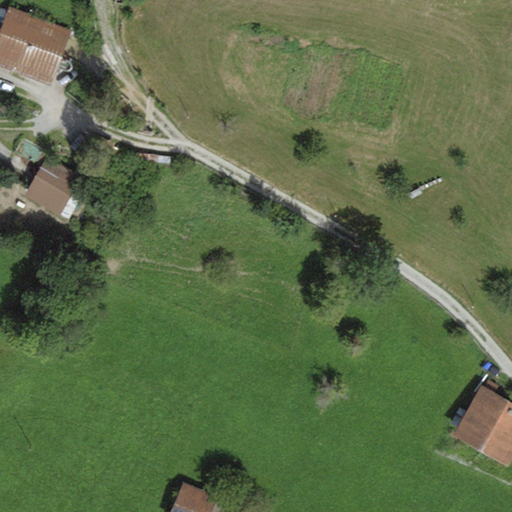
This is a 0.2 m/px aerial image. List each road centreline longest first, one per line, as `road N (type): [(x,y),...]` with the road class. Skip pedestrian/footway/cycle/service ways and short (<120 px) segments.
road 1 (primary): [(0,263),(511,93)]
road 2 (track): [(184,145),(434,290),(511,372)]
road 3 (track): [(104,0),(121,71),(184,145)]
